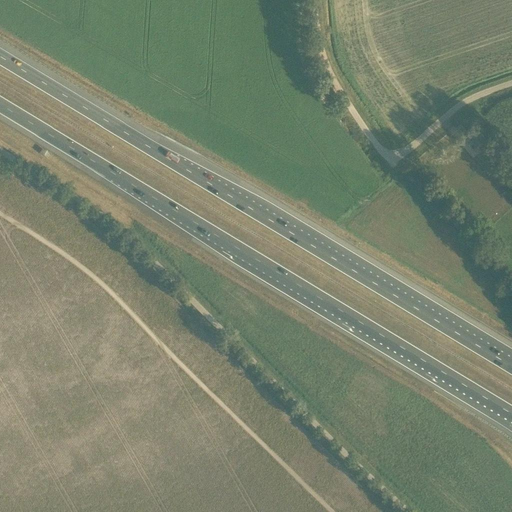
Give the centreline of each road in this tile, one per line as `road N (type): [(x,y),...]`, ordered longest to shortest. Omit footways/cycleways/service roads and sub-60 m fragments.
road 1 (motorway): [(511,366),(0,56)]
road 2 (motorway): [(0,105),(511,414)]
road 3 (unclassified): [(407,511),(121,227),(0,152)]
road 4 (unclassified): [(341,80),(388,151),(400,153),(475,86),(511,75)]
